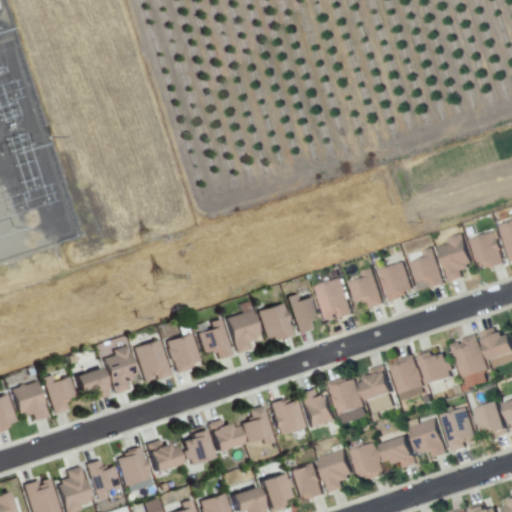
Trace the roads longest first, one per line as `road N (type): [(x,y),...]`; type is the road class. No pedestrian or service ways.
road 1 (residential): [(0,463),(511,291)]
road 2 (residential): [(365,511),(511,463)]
